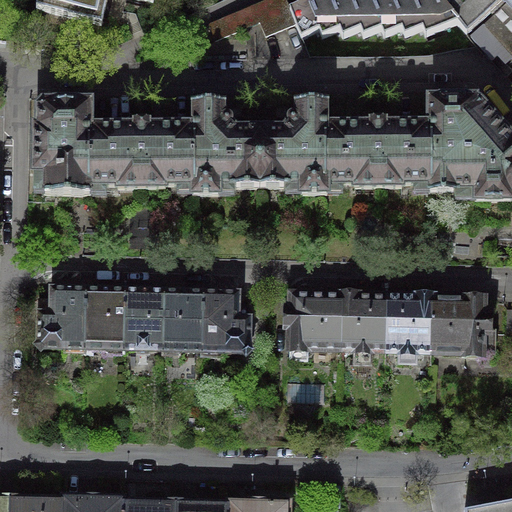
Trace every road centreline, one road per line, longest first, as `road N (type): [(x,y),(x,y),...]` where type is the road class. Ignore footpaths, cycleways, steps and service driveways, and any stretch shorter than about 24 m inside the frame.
road 1 (residential): [(6,456),(382,465),(511,453)]
road 2 (residential): [(12,266),(511,280)]
road 3 (residential): [(82,75),(460,69),(484,76),(511,106)]
road 4 (residential): [(18,66),(12,266)]
road 5 (residential): [(12,266),(6,456)]
road 6 (residential): [(82,75),(250,0)]
